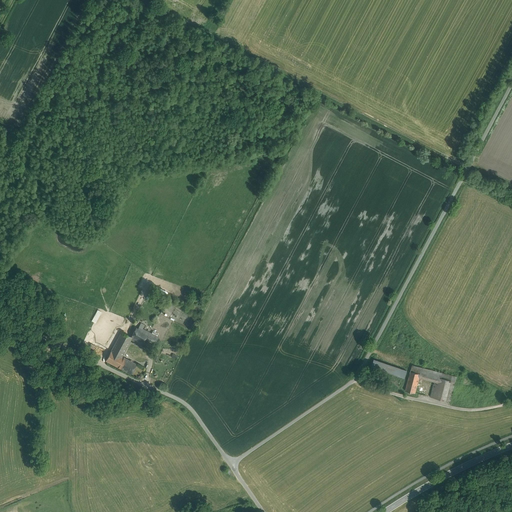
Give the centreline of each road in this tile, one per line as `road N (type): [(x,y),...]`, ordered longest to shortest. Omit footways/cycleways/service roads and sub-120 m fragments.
road 1 (track): [(511,86),(353,381),(230,464)]
road 2 (unclassified): [(263,511),(175,398),(0,323)]
road 3 (track): [(353,381),(456,410),(511,403)]
road 4 (tertiary): [(384,511),(511,446)]
